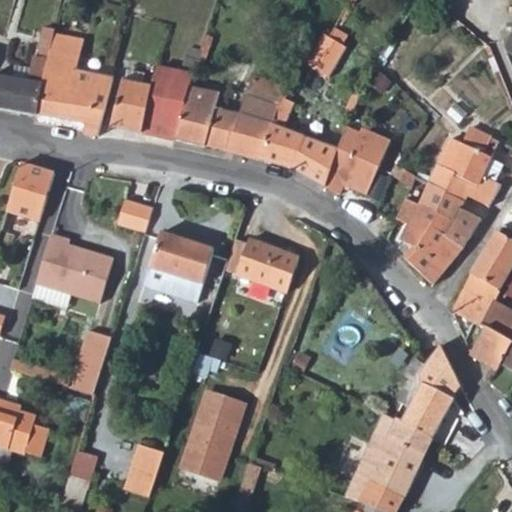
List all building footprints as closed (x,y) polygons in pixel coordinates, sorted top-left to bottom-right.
[(77,10),(79,2),(68,0),(61,0),(62,1),(60,7),(77,10)] [(0,78),(0,109),(34,116),(42,81),(53,35),(41,32),(32,71),(30,83),(13,81),(0,78)] [(327,34),(309,65),(332,79),(349,47),(327,34)] [(84,40),(53,35),(42,81),(34,116),(84,125),(83,134),(98,137),(101,125),(114,79),(93,74),(90,93),(76,91),(79,70),(84,40)] [(123,82),(110,127),(141,133),(150,98),(184,107),(191,85),(199,57),(201,50),(189,46),(180,75),(158,69),(152,89),(123,82)] [(30,83),(32,71),(16,69),(13,81),(30,83)] [(90,93),(93,74),(79,70),(76,91),(90,93)] [(240,114),(226,152),(256,159),(282,104),(289,92),(254,79),(240,114)] [(220,94),(191,85),(184,107),(174,141),(205,147),(216,108),(220,94)] [(141,133),(174,141),(184,107),(150,98),(141,133)] [(328,189),(340,148),(304,136),(282,128),(289,118),(294,107),(282,104),(256,159),(292,167),(328,189)] [(240,114),(216,108),(205,147),(226,152),(240,114)] [(348,127),(340,148),(328,189),(341,195),(346,187),(369,196),(381,168),(394,177),(398,163),(403,149),(363,129),(361,134),(348,127)] [(467,196),(490,206),(501,184),(496,182),(504,166),(491,160),(500,143),(470,129),(462,144),(451,140),(429,184),(428,188),(463,204),(467,196)] [(25,161),(10,211),(44,223),(59,171),(25,161)] [(402,199),(404,201),(418,208),(419,206),(428,188),(429,184),(398,163),(394,177),(409,187),(402,199)] [(452,224),(460,209),(463,204),(428,188),(419,206),(452,224)] [(467,196),(463,204),(485,214),(490,206),(467,196)] [(153,210),(125,201),(117,227),(145,236),(153,210)] [(400,240),(397,249),(407,261),(433,284),(462,249),(443,238),(452,224),(419,206),(418,208),(404,201),(395,220),(389,234),(400,240)] [(460,209),(452,224),(443,238),(462,249),(483,219),(460,209)] [(511,218),(508,216),(502,227),(511,232),(511,218)] [(511,269),(511,240),(498,232),(471,276),(500,292),(511,298),(511,289),(503,284),(509,275),(511,269)] [(397,249),(400,240),(389,234),(387,239),(397,249)] [(213,253),(162,236),(151,270),(155,271),(202,287),(213,253)] [(70,244),(52,239),(36,288),(98,308),(112,263),(69,249),(70,244)] [(246,247),(234,243),(224,274),(287,296),(299,260),(248,242),(246,247)] [(198,302),(202,287),(155,271),(150,286),(198,302)] [(511,276),(509,275),(503,284),(511,289),(511,276)] [(452,311),(473,324),(480,319),(484,321),(500,292),(471,276),(452,311)] [(472,355),(496,370),(511,342),(511,313),(506,310),(511,298),(500,292),(484,321),(480,328),(483,330),(472,355)] [(71,389),(95,397),(112,340),(89,332),(71,389)] [(511,381),(511,342),(496,370),(488,382),(504,395),(511,381)] [(407,409),(400,422),(433,441),(454,400),(453,398),(459,385),(440,346),(427,363),(422,368),(414,361),(402,375),(412,384),(418,388),(414,397),(402,391),(396,403),(407,409)] [(251,404),(211,390),(184,468),(224,482),(251,404)] [(22,409),(0,402),(0,407),(20,414),(20,413),(22,409)] [(0,449),(23,457),(25,453),(42,458),(50,433),(33,427),(36,418),(20,413),(20,414),(0,407),(0,449)] [(414,477),(420,465),(433,441),(400,422),(392,418),(391,421),(383,416),(356,472),(368,476),(366,481),(404,500),(414,477)] [(125,494),(148,502),(156,479),(160,467),(162,459),(139,451),(125,494)] [(80,511),(96,461),(76,455),(59,511),(61,511),(80,511)] [(421,480),(427,468),(420,465),(414,477),(421,480)] [(175,472),(160,467),(156,479),(171,484),(175,472)] [(356,472),(343,500),(356,505),(357,502),(366,481),(368,476),(356,472)] [(378,511),(397,511),(404,500),(366,481),(357,502),(378,511)]
